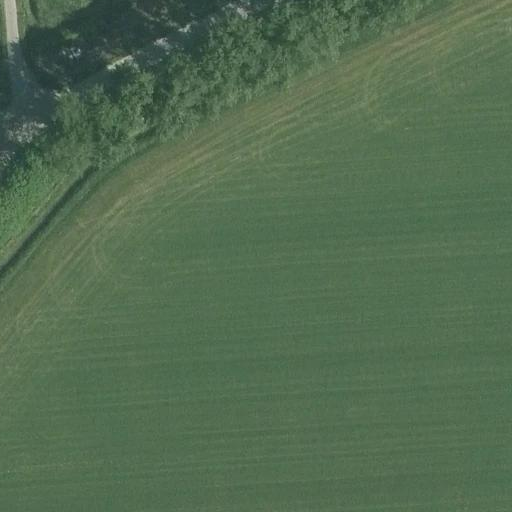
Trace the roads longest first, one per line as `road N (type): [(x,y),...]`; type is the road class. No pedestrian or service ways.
road 1 (unclassified): [(26,138),(76,95),(272,0)]
road 2 (unclassified): [(26,138),(13,0)]
